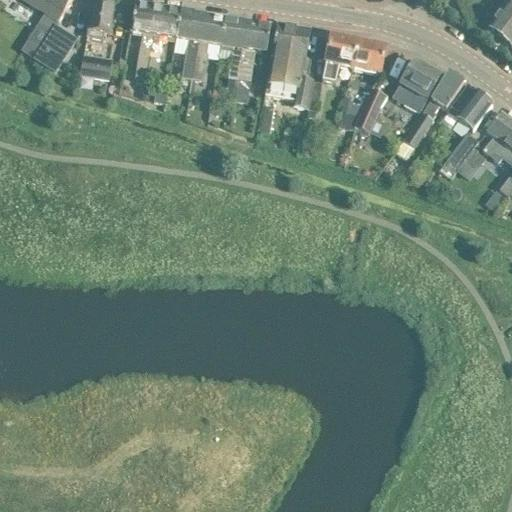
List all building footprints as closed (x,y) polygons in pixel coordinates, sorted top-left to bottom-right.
[(21,0),(59,24),(74,0),(21,0)] [(511,0),(509,0),(486,32),(500,43),(511,27),(511,0)] [(92,2),(89,22),(86,41),(101,43),(102,37),(108,38),(113,6),(92,2)] [(146,85),(148,72),(158,8),(135,5),(130,35),(141,37),(134,83),(146,85)] [(175,45),(180,12),(158,8),(148,72),(158,73),(160,62),(165,63),(168,44),(175,45)] [(182,81),(192,82),(203,16),(180,12),(175,45),(176,45),(176,42),(188,44),(182,81)] [(209,47),(221,49),(225,19),(203,16),(192,82),(203,84),(209,47)] [(232,51),(228,76),(225,95),(236,96),(238,82),(247,23),(225,19),(221,49),(232,51)] [(271,27),(247,23),(238,82),(250,84),(255,54),(266,56),(271,27)] [(264,98),(293,103),(291,110),(308,113),(313,83),(301,81),(310,33),(276,27),(264,98)] [(511,27),(500,43),(511,51),(511,49),(511,27)] [(27,44),(21,54),(33,62),(54,76),(76,43),(55,28),(40,51),(27,44)] [(330,39),(326,58),(321,82),(335,85),(339,69),(352,71),(357,45),(330,39)] [(385,51),(357,45),(352,71),(380,77),(385,51)] [(111,63),(83,59),(80,77),(108,82),(111,63)] [(413,64),(391,102),(419,118),(440,80),(413,64)] [(422,116),(413,131),(404,145),(414,151),(435,119),(433,117),(439,109),(445,113),(452,103),(463,87),(447,76),(436,92),(422,116)] [(313,84),(308,113),(317,115),(322,86),(313,84)] [(492,108),(468,87),(448,114),(472,132),(479,123),(492,108)] [(371,91),(363,108),(353,128),(368,135),(380,109),(386,99),(371,91)] [(264,110),(260,137),(270,139),(275,111),(264,110)] [(494,141),(483,154),(498,166),(502,161),(505,164),(511,169),(511,177),(498,194),(507,201),(511,195),(511,124),(501,116),(487,135),(494,141)] [(466,136),(445,164),(439,173),(450,181),(477,145),(466,136)] [(497,194),(486,207),(494,214),(505,201),(497,194)]
